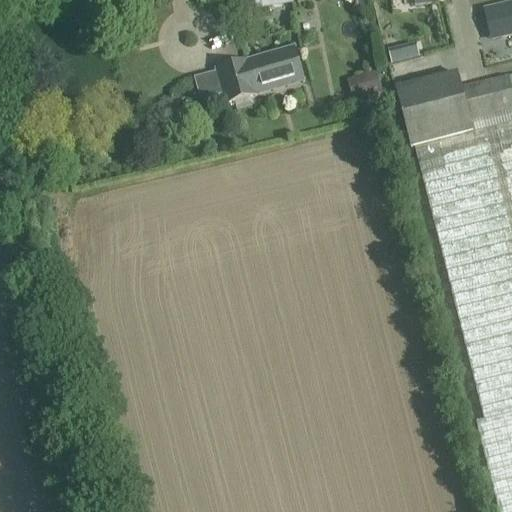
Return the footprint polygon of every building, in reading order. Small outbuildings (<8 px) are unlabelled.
[(511,5),(494,10),(501,39),(511,36),(511,5)] [(246,61),(213,70),(214,74),(221,97),(224,107),(235,103),(249,99),(257,97),(255,93),(303,79),(295,49),(247,63),(246,61)] [(398,51),(388,53),(391,64),(401,62),(398,51)] [(376,73),(347,82),(353,102),(383,93),(376,73)] [(457,75),(396,91),(411,150),(414,150),(472,134),(461,92),(457,75)] [(511,94),(508,80),(461,92),(472,134),(511,124),(511,94)] [(511,511),(511,124),(472,134),(414,150),(484,424),(476,425),(498,511),(511,511)]
